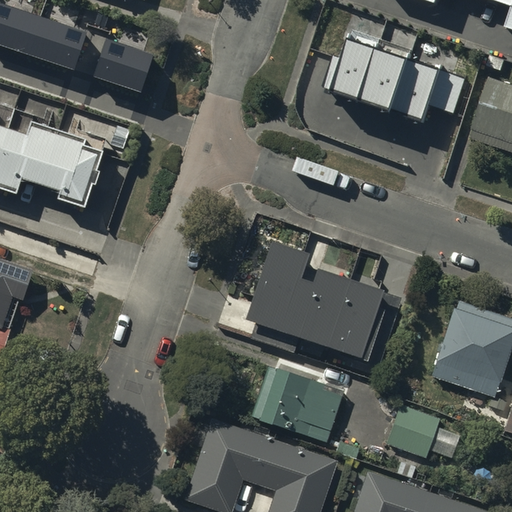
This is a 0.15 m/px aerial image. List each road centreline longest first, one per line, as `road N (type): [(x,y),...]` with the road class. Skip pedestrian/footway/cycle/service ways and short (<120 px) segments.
road 1 (residential): [(210,157),(511,259)]
road 2 (residential): [(210,157),(116,437)]
road 3 (residential): [(262,0),(210,157)]
